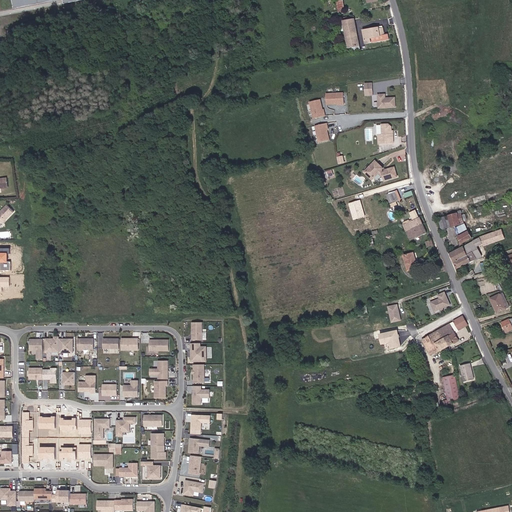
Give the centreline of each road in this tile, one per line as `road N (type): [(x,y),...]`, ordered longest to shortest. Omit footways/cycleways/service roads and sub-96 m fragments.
road 1 (unclassified): [(394,0),(430,220),(511,398)]
road 2 (residential): [(169,408),(179,399),(179,340),(168,329),(36,328),(13,335)]
road 3 (residential): [(169,408),(29,403),(16,393),(13,335)]
road 4 (residential): [(0,475),(69,474),(100,488),(165,491)]
